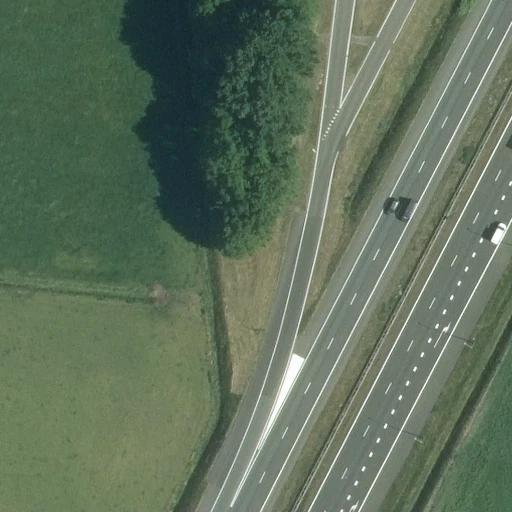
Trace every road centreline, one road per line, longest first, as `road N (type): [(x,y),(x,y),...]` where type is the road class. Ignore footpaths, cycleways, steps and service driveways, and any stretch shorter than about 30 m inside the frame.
road 1 (motorway): [(508,0),(244,511)]
road 2 (motorway): [(324,511),(511,149)]
road 3 (motorway): [(328,144),(282,352),(234,480),(236,511)]
